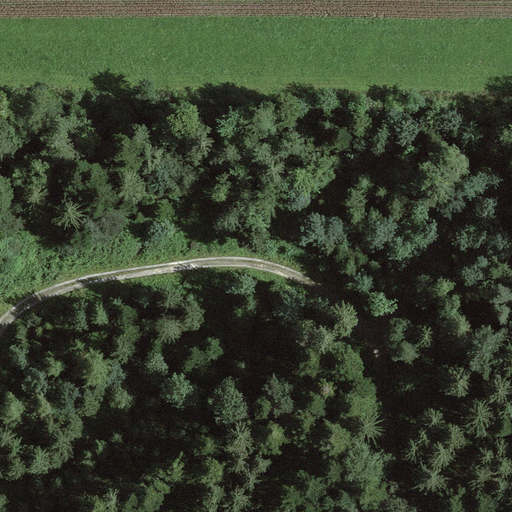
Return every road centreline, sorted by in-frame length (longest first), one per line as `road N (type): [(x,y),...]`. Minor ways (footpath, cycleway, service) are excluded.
road 1 (track): [(0,329),(14,310),(51,288),(188,263),(253,262),(311,281),(376,331)]
road 2 (track): [(511,186),(442,229),(397,287),(376,331),(383,511)]
